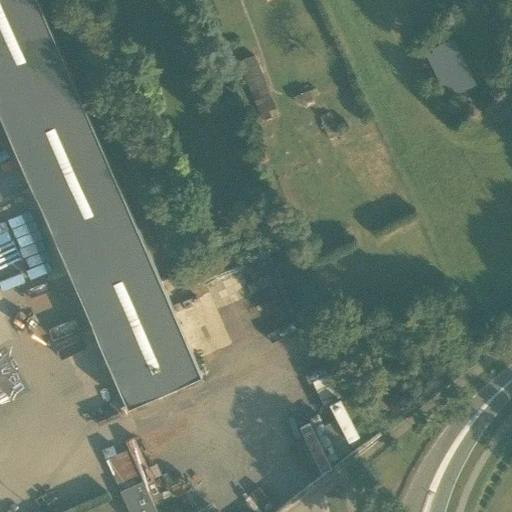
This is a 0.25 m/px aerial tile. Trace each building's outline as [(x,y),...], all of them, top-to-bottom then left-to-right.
[(0,0),(0,113),(128,407),(203,375),(40,0),(0,0)] [(108,26),(116,23),(109,7),(102,11),(108,26)] [(453,43),(430,54),(438,73),(462,62),(453,43)] [(264,123),(279,116),(253,54),(238,61),(264,123)] [(106,457),(120,489),(141,479),(127,448),(106,457)] [(156,511),(157,511),(141,479),(120,489),(129,511),(127,511),(156,511)]
